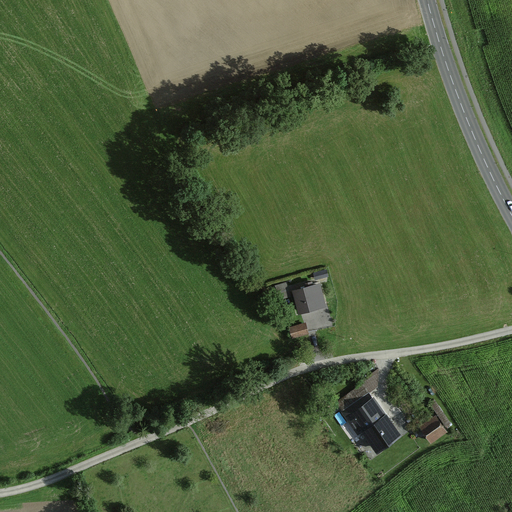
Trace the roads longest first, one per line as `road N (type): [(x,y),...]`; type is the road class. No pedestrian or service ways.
road 1 (unclassified): [(0,492),(96,461),(296,371),(511,329)]
road 2 (secondary): [(511,212),(476,140),(429,0)]
